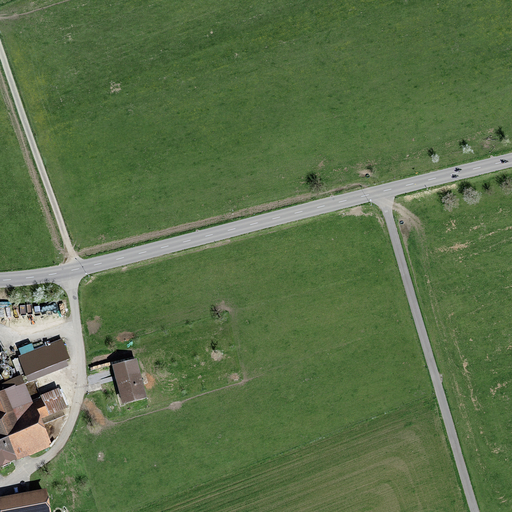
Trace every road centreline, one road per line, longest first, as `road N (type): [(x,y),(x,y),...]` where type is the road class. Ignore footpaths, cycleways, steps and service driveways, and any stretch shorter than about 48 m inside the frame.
road 1 (tertiary): [(0,280),(97,264),(511,159)]
road 2 (track): [(474,511),(380,191)]
road 3 (track): [(0,51),(71,270)]
